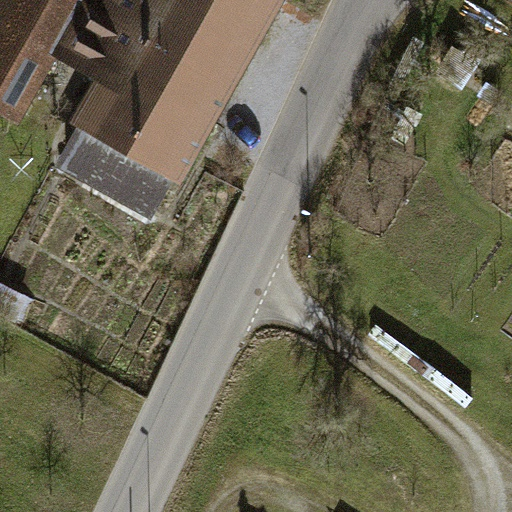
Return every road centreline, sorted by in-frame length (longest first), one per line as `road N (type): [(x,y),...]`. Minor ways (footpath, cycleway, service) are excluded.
road 1 (tertiary): [(139,511),(244,270),(377,0)]
road 2 (track): [(244,270),(511,472)]
